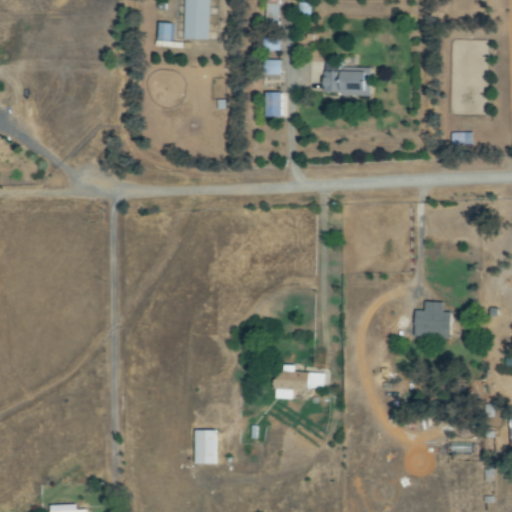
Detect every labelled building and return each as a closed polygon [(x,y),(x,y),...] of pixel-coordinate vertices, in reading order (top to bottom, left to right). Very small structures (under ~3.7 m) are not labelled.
[(185,0),(184,40),(209,40),(210,0),(185,0)] [(268,0),(267,23),(279,23),(279,0),(268,0)] [(173,42),(174,24),(160,24),(160,42),(173,42)] [(326,61),(325,94),(370,96),(372,70),(344,68),(344,62),(326,61)] [(269,76),(280,75),(279,62),(268,63),(269,76)] [(282,93),(266,94),(267,118),(283,117),(282,93)] [(415,337),(452,338),(452,314),(416,313),(415,337)] [(297,373),(297,369),(277,369),(276,400),(294,400),(294,390),(326,391),(326,374),(297,373)] [(196,465),(217,465),(218,431),(197,431),(196,465)]
